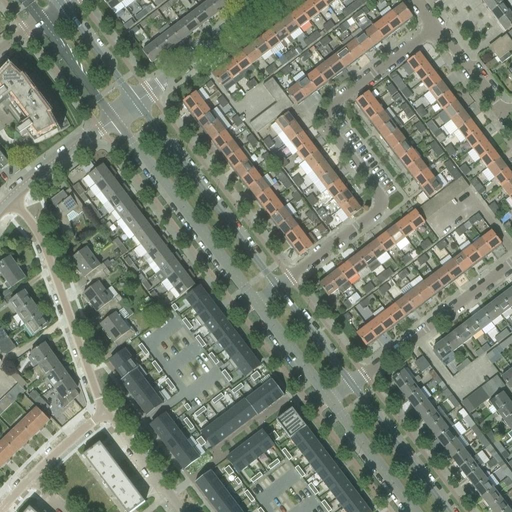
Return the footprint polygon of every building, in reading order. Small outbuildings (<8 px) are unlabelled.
[(121,4),(117,0),(102,0),(103,0),(111,11),(121,4)] [(117,0),(121,4),(121,3),(125,9),(134,2),(132,0),(117,0)] [(223,0),(210,0),(209,1),(218,13),(228,6),(223,0)] [(303,6),(299,9),(309,22),(318,15),(307,0),(302,4),(303,6)] [(307,0),(318,15),(328,8),(322,0),(307,0)] [(367,0),(357,0),(354,3),(359,8),(368,1),(367,0)] [(487,0),(483,3),(490,13),(505,1),(504,0),(487,0)] [(209,1),(200,8),(209,20),(218,13),(209,1)] [(490,13),(497,22),(511,11),(511,9),(505,1),(490,13)] [(169,8),(166,4),(158,10),(162,14),(169,8)] [(402,5),(392,12),(402,25),(405,23),(406,24),(412,20),(411,18),(412,18),(402,5)] [(150,6),(142,12),(143,13),(146,17),(153,11),(150,7),(150,6)] [(349,7),(345,10),(349,16),(353,12),(349,7)] [(200,8),(190,15),(199,28),(209,20),(200,8)] [(365,8),(361,11),(363,14),(365,17),(369,14),(365,8)] [(295,9),(288,15),(299,29),(309,22),(299,9),(297,11),(295,9)] [(349,16),(345,10),(341,13),(345,19),(349,16)] [(361,11),(351,18),(354,21),(363,14),(361,11)] [(511,11),(497,22),(505,32),(511,26),(511,11)] [(142,12),(135,18),(138,22),(146,17),(143,13),(142,12)] [(392,12),(382,20),(393,34),(400,29),(399,28),(402,25),(392,12)] [(155,13),(147,19),(150,22),(158,17),(155,13)] [(190,15),(181,23),(190,35),(199,28),(190,15)] [(283,21),(280,23),(290,37),(299,29),(288,15),(282,20),(283,21)] [(150,22),(147,19),(139,24),(142,28),(150,22)] [(382,20),(373,27),(383,40),(386,37),(387,39),(393,34),(382,20)] [(123,27),(126,31),(134,25),(131,21),(123,27)] [(330,21),(326,24),(330,30),(334,27),(330,21)] [(346,22),(342,26),(346,31),(350,28),(346,22)] [(360,29),(363,34),(374,49),(381,44),(380,42),(383,40),(373,27),(369,22),(360,29)] [(181,23),(171,30),(180,42),(190,35),(181,23)] [(275,25),(269,29),(280,44),(284,48),(293,41),(290,37),(280,23),(276,26),(275,25)] [(326,24),(322,27),(326,33),(330,30),(326,24)] [(346,31),(342,26),(338,28),(342,34),(346,31)] [(128,33),(131,37),(139,31),(136,27),(128,33)] [(264,36),(261,38),(271,51),(280,44),(269,29),(263,34),(264,36)] [(171,30),(161,37),(171,49),(180,42),(171,30)] [(316,32),(307,39),(311,45),(321,37),(316,32)] [(363,34),(354,41),(364,54),(367,52),(368,53),(374,49),(363,34)] [(489,48),(494,55),(501,64),(511,57),(508,53),(511,49),(511,42),(506,35),(489,48)] [(161,37),(152,44),(161,57),(171,49),(161,37)] [(327,37),(323,40),(327,46),(331,43),(327,37)] [(256,39),(250,44),(261,58),(271,51),(261,38),(257,40),(256,39)] [(311,45),(307,39),(303,42),(307,48),(311,45)] [(327,46),(323,40),(319,43),(323,49),(327,46)] [(354,41),(344,49),(355,63),(361,58),(360,57),(364,54),(354,41)] [(161,57),(152,44),(142,52),(151,64),(161,57)] [(245,50),(242,53),(252,66),(261,58),(250,44),(244,49),(245,50)] [(344,49),(335,56),(345,69),(348,66),(349,68),(355,63),(344,49)] [(291,51),(288,54),(292,59),(296,56),(291,51)] [(308,52),(303,55),(308,60),(312,57),(308,52)] [(237,54),(231,58),(242,73),(252,66),(242,53),(238,55),(237,54)] [(407,64),(414,74),(427,64),(424,61),(426,60),(421,53),(420,54),(407,64)] [(292,59),(288,54),(283,57),(288,62),(292,59)] [(308,60),(303,55),(300,57),(304,63),(308,60)] [(0,101),(2,100),(4,102),(9,98),(27,122),(22,126),(24,128),(17,133),(21,138),(26,134),(35,145),(70,126),(59,106),(33,72),(16,56),(0,73),(0,101)] [(335,56),(325,63),(336,78),(342,73),(341,71),(345,69),(335,56)] [(226,65),(222,67),(232,80),(242,73),(231,58),(225,63),(226,65)] [(490,62),(485,66),(487,70),(492,67),(493,66),(494,66),(491,62),(490,62)] [(325,63),(315,70),(325,83),(329,81),(330,82),(336,78),(325,63)] [(414,74),(421,83),(436,72),(431,66),(429,67),(427,64),(414,74)] [(272,65),(268,68),(273,74),(276,71),(272,65)] [(232,80),(222,67),(219,70),(218,68),(212,73),(213,74),(212,75),(223,88),(232,80)] [(273,74),(268,68),(264,71),(269,77),(273,74)] [(289,75),(284,69),(280,72),(285,78),(289,75)] [(315,70),(306,78),(317,92),(323,87),(322,86),(325,83),(315,70)] [(302,72),(292,79),(296,85),(306,98),(309,95),(310,97),(317,92),(306,78),(302,72)] [(428,93),(441,83),(439,80),(440,79),(436,72),(421,83),(428,93)] [(394,73),(389,77),(396,87),(402,82),(394,73)] [(262,86),(266,91),(276,84),(272,78),(262,86)] [(253,80),(249,83),(254,88),(258,85),(253,80)] [(214,86),(211,82),(205,86),(208,90),(214,86)] [(254,88),(249,83),(245,86),(250,92),(254,88)] [(428,93),(423,97),(430,106),(436,102),(436,103),(450,92),(445,85),(444,86),(441,83),(428,93)] [(266,91),(271,96),(280,89),(276,84),(266,91)] [(306,98),(296,85),(286,92),(297,106),(297,105),(298,106),(305,101),(304,100),(306,98)] [(385,89),(388,93),(394,89),(391,85),(385,89)] [(201,89),(196,93),(204,103),(209,99),(201,89)] [(293,106),(280,89),(271,96),(276,104),(293,106)] [(436,103),(443,112),(456,102),(453,99),(455,98),(450,92),(436,103)] [(188,110),(191,113),(204,103),(196,93),(183,103),(183,104),(182,104),(187,111),(188,110)] [(361,109),(364,112),(377,103),(369,93),(356,103),(355,104),(360,110),(361,109)] [(234,94),(230,97),(234,103),(238,100),(234,94)] [(398,95),(391,100),(394,103),(401,98),(398,95)] [(217,102),(220,106),(225,101),(222,97),(217,102)] [(450,121),(450,122),(465,111),(460,104),(458,105),(456,102),(443,112),(450,121)] [(191,117),(196,124),(211,113),(204,103),(191,113),(193,116),(191,117)] [(365,117),(369,123),(384,112),(377,103),(364,112),(366,116),(365,117)] [(293,106),(276,104),(270,108),(277,117),(293,106)] [(405,104),(400,108),(403,113),(409,108),(405,104)] [(421,107),(415,112),(416,112),(416,113),(418,116),(424,112),(421,108),(421,107)] [(270,108),(265,112),(272,121),(277,117),(270,108)] [(409,108),(403,113),(408,120),(414,116),(409,108)] [(216,109),(211,113),(218,122),(223,118),(216,109)] [(450,121),(442,127),(449,136),(457,130),(457,131),(470,121),(468,118),(469,117),(465,111),(450,122),(450,121)] [(265,112),(259,116),(266,126),(272,121),(265,112)] [(375,128),(378,132),(391,122),(384,112),(369,123),(374,129),(375,128)] [(202,129),(205,132),(218,122),(211,113),(196,124),(201,130),(202,129)] [(275,124),(283,134),(295,124),(293,120),(295,119),(290,113),(289,114),(288,114),(275,124)] [(231,121),(234,125),(240,121),(237,116),(231,121)] [(259,116),(254,120),(261,130),(266,126),(259,116)] [(230,127),(223,118),(218,122),(225,131),(230,127)] [(261,130),(254,120),(249,125),(256,134),(261,130)] [(457,131),(465,141),(479,130),(475,124),(473,125),(470,121),(457,131)] [(206,136),(211,143),(225,132),(225,131),(218,122),(205,132),(207,135),(206,136)] [(379,136),(384,142),(398,131),(391,122),(378,132),(380,135),(379,136)] [(414,127),(417,132),(423,127),(420,123),(414,127)] [(283,134),(275,124),(270,127),(278,137),(283,134)] [(283,134),(290,143),(304,132),(299,126),(298,127),(295,124),(283,134)] [(430,131),(433,135),(438,131),(435,127),(430,131)] [(465,141),(472,150),(485,140),(482,137),(484,136),(479,130),(465,141)] [(390,147),(393,151),(406,141),(398,131),(384,142),(388,148),(390,147)] [(438,131),(433,135),(439,144),(445,139),(441,134),(438,131)] [(217,148),(220,151),(233,141),(225,132),(211,143),(216,149),(217,148)] [(290,143),(297,153),(310,143),(307,139),(309,138),(304,132),(290,143)] [(283,134),(278,137),(285,147),(290,143),(283,134)] [(246,140),(249,144),(254,140),(251,135),(246,140)] [(262,142),(265,147),(271,142),(268,138),(262,142)] [(472,150),(467,154),(474,164),(479,160),(494,149),(489,143),(488,144),(485,140),(472,150)] [(221,155),(225,162),(240,151),(233,141),(220,151),(222,154),(221,155)] [(394,155),(398,161),(413,150),(406,141),(393,151),(395,154),(394,155)] [(271,142),(265,147),(268,150),(274,146),(271,142)] [(428,147),(432,151),(438,147),(434,142),(428,147)] [(290,143),(285,147),(292,156),(297,153),(290,143)] [(304,162),(319,151),(314,145),(312,146),(310,143),(297,153),(304,162)] [(450,146),(444,150),(447,154),(453,150),(450,146)] [(438,147),(432,151),(437,159),(443,154),(438,147)] [(479,160),(486,169),(500,160),(497,156),(499,155),(494,149),(479,160)] [(405,166),(407,170),(420,160),(413,150),(398,161),(403,168),(405,166)] [(232,167),(234,170),(247,160),(240,151),(225,162),(230,168),(232,167)] [(304,162),(299,166),(306,176),(324,162),(322,159),(323,157),(319,151),(304,162)] [(0,170),(1,172),(5,169),(10,164),(3,157),(0,152),(0,170)] [(261,158),(264,162),(270,158),(267,154),(261,158)] [(283,157),(277,161),(280,166),(286,161),(283,157)] [(270,158),(264,162),(267,166),(273,161),(270,158)] [(235,174),(240,181),(254,170),(247,160),(234,170),(237,173),(235,174)] [(408,174),(413,180),(427,169),(420,160),(407,170),(410,173),(408,174)] [(487,170),(481,174),(488,183),(494,179),(508,168),(503,162),(502,163),(500,160),(486,169),(487,170)] [(286,161),(280,166),(283,169),(289,165),(286,161)] [(443,165),(446,170),(452,166),(448,161),(443,165)] [(91,162),(86,166),(90,171),(94,167),(91,162)] [(324,162),(306,176),(313,185),(318,181),(319,181),(333,170),(329,164),(327,165),(324,162)] [(88,176),(95,185),(113,171),(110,167),(107,170),(103,165),(88,176)] [(459,169),(462,173),(468,169),(465,165),(459,169)] [(452,166),(446,170),(455,181),(460,177),(452,166)] [(494,179),(501,189),(511,180),(511,176),(511,175),(511,173),(508,168),(494,179)] [(419,186),(422,189),(435,179),(427,169),(413,180),(418,187),(419,186)] [(468,169),(462,173),(465,177),(471,173),(468,169)] [(246,186),(249,189),(262,179),(254,170),(240,181),(245,187),(246,186)] [(319,181),(326,191),(339,181),(337,178),(338,176),(333,170),(319,181)] [(95,185),(101,193),(116,182),(112,178),(116,175),(113,171),(95,185)] [(280,174),(276,177),(279,181),(283,178),(284,177),(285,177),(282,173),(281,174),(280,174)] [(262,179),(249,189),(251,193),(250,194),(255,200),(269,189),(274,185),(267,175),(262,179)] [(297,176),(292,181),(295,185),(300,180),(297,176)] [(279,181),(286,190),(291,187),(292,186),(285,177),(284,177),(283,178),(279,181)] [(461,178),(457,181),(464,192),(469,188),(461,178)] [(435,179),(422,189),(424,192),(423,193),(428,200),(442,189),(435,179)] [(469,183),(473,189),(479,184),(475,179),(469,183)] [(511,180),(501,189),(508,198),(511,195),(511,180)] [(321,195),(326,191),(319,181),(313,185),(321,195)] [(326,191),(333,200),(348,189),(343,183),(341,184),(339,181),(326,191)] [(457,181),(452,185),(460,195),(464,192),(457,181)] [(101,193),(108,202),(126,188),(123,184),(120,187),(116,182),(101,193)] [(72,188),(79,197),(85,193),(78,184),(72,188)] [(473,189),(476,192),(482,188),(479,184),(473,189)] [(452,185),(447,189),(455,199),(460,195),(452,185)] [(108,202),(114,211),(129,200),(125,195),(129,192),(126,188),(108,202)] [(482,188),(476,192),(479,196),(485,192),(482,188)] [(63,191),(49,201),(56,209),(58,208),(60,211),(58,212),(55,215),(64,241),(73,238),(74,237),(69,222),(78,216),(85,210),(76,197),(69,189),(64,193),(63,191)] [(261,205),(263,208),(276,198),(269,189),(255,200),(259,206),(261,205)] [(333,200),(330,203),(338,212),(341,210),(354,200),(351,197),(353,196),(348,189),(333,200)] [(447,189),(442,192),(450,203),(455,199),(447,189)] [(290,196),(294,200),(299,196),(296,192),(290,196)] [(442,192),(437,196),(445,206),(450,203),(442,192)] [(83,195),(80,197),(84,204),(88,201),(83,195)] [(299,196),(294,200),(296,204),(302,200),(299,196)] [(312,196),(306,200),(309,204),(314,200),(315,200),(312,196)] [(437,196),(433,200),(440,210),(445,206),(437,196)] [(264,213),(269,219),(284,208),(276,198),(263,208),(266,212),(264,213)] [(114,211),(121,219),(139,205),(136,202),(133,205),(129,200),(114,211)] [(354,200),(341,210),(348,220),(361,210),(361,209),(362,208),(358,202),(356,203),(354,200)] [(433,200),(428,203),(436,214),(440,210),(433,200)] [(428,203),(423,207),(431,217),(436,214),(428,203)] [(488,208),(491,211),(497,207),(494,203),(488,208)] [(90,205),(87,208),(92,214),(95,212),(96,211),(91,205),(90,205)] [(121,219),(127,228),(142,217),(138,212),(142,209),(139,205),(121,219)] [(431,217),(423,207),(418,211),(426,221),(431,217)] [(497,207),(491,211),(494,215),(500,211),(497,207)] [(275,225),(278,228),(291,218),(284,208),(269,219),(274,226),(275,225)] [(343,224),(348,220),(341,210),(338,212),(335,214),(343,224)] [(408,216),(405,219),(415,232),(425,224),(415,211),(414,212),(413,210),(407,215),(408,216)] [(95,212),(92,214),(98,221),(101,219),(101,218),(96,211),(95,212)] [(305,216),(308,219),(314,215),(311,211),(305,216)] [(291,218),(278,228),(280,231),(279,232),(283,238),(298,227),(294,221),(297,218),(294,215),(291,218)] [(314,215),(308,219),(311,223),(317,219),(314,215)] [(321,219),(320,219),(324,223),(324,222),(329,219),(327,215),(326,215),(321,218),(321,219)] [(478,215),(474,217),(478,223),(482,220),(478,215)] [(127,228),(134,236),(152,223),(149,219),(146,222),(142,217),(127,228)] [(401,220),(395,225),(406,239),(415,232),(405,219),(402,222),(401,220)] [(103,220),(99,223),(105,231),(109,228),(103,220)] [(503,227),(506,231),(511,226),(508,222),(503,227)] [(134,236),(141,245),(155,234),(151,229),(155,226),(152,223),(134,236)] [(92,225),(88,226),(90,233),(97,231),(95,224),(92,225)] [(389,231),(386,234),(396,247),(406,239),(395,225),(388,230),(389,231)] [(462,226),(458,229),(463,235),(467,232),(462,226)] [(290,244),(292,247),(305,237),(298,227),(283,238),(288,245),(290,244)] [(109,228),(105,231),(111,238),(115,235),(109,228)] [(463,235),(458,229),(455,232),(459,238),(463,235)] [(320,235),(323,239),(329,234),(326,231),(320,235)] [(491,231),(481,239),(491,252),(494,249),(495,251),(501,246),(500,245),(501,244),(491,231)] [(141,245),(147,254),(165,240),(162,236),(159,239),(155,234),(141,245)] [(382,235),(375,239),(386,254),(396,247),(386,234),(383,236),(382,235)] [(305,237),(292,247),(295,250),(293,251),(298,257),(299,256),(300,257),(313,247),(305,237)] [(113,242),(118,248),(122,245),(117,239),(113,242)] [(370,246),(367,248),(377,261),(386,254),(375,239),(369,244),(370,246)] [(481,239),(471,246),(482,261),(489,256),(488,254),(491,252),(481,239)] [(147,254),(154,262),(168,251),(164,246),(168,244),(165,240),(147,254)] [(428,240),(424,243),(428,249),(432,246),(428,240)] [(77,269),(93,257),(86,248),(89,246),(85,241),(76,249),(79,253),(71,260),(74,264),(72,265),(76,270),(77,269)] [(440,243),(439,244),(443,249),(447,246),(443,241),(440,243)] [(428,249),(424,243),(420,246),(424,252),(428,249)] [(122,245),(118,248),(124,255),(128,252),(122,245)] [(471,246),(462,253),(472,266),(475,264),(476,265),(482,261),(471,246)] [(363,249),(356,254),(367,268),(371,273),(381,266),(377,261),(367,248),(364,251),(363,249)] [(154,262),(160,271),(178,257),(176,253),(172,256),(168,251),(154,262)] [(462,253),(452,261),(463,275),(469,270),(468,269),(472,266),(462,253)] [(351,260),(348,263),(358,276),(367,268),(356,254),(350,259),(351,260)] [(408,255),(404,258),(409,263),(412,260),(408,255)] [(424,255),(420,258),(425,264),(429,261),(424,255)] [(11,257),(0,264),(0,279),(8,291),(17,284),(25,278),(24,278),(10,258),(11,257)] [(78,269),(76,271),(80,275),(81,274),(84,278),(85,278),(93,271),(96,276),(106,268),(111,265),(109,263),(107,260),(103,264),(100,266),(93,257),(77,269),(78,269)] [(160,271),(167,279),(181,268),(178,264),(181,261),(178,257),(160,271)] [(124,261),(129,268),(133,265),(127,258),(124,261)] [(409,263),(404,258),(400,261),(405,266),(409,263)] [(425,264),(420,258),(416,261),(421,267),(425,264)] [(452,261),(443,268),(452,281),(456,278),(457,280),(463,275),(452,261)] [(343,264),(337,268),(348,283),(358,276),(348,263),(345,265),(343,264)] [(133,265),(129,268),(134,274),(138,271),(133,265)] [(89,303),(90,304),(105,292),(99,283),(110,274),(106,268),(96,276),(93,279),(97,284),(83,295),(86,299),(85,300),(88,304),(89,303)] [(167,279),(173,288),(191,274),(189,270),(185,273),(181,268),(167,279)] [(332,275),(329,277),(339,290),(342,294),(351,287),(348,283),(337,268),(331,273),(332,275)] [(443,268),(433,275),(444,290),(450,285),(449,283),(452,281),(443,268)] [(382,277),(377,281),(380,285),(389,277),(385,272),(381,275),(382,277)] [(398,275),(397,276),(401,281),(405,278),(401,273),(398,275)] [(191,274),(173,288),(180,297),(194,286),(191,281),(194,278),(191,274)] [(137,278),(142,285),(146,282),(141,275),(137,278)] [(433,275),(424,283),(433,295),(437,293),(438,294),(444,290),(433,275)] [(339,290),(329,277),(326,280),(324,278),(318,283),(319,284),(329,298),(339,290)] [(419,277),(410,284),(414,290),(425,304),(431,299),(430,298),(433,295),(424,283),(419,277)] [(146,282),(142,285),(147,292),(151,289),(146,282)] [(370,284),(366,287),(371,292),(374,290),(370,284)] [(200,287),(185,299),(192,308),(206,296),(200,287)] [(371,292),(366,287),(362,290),(367,295),(371,292)] [(386,293),(382,287),(378,290),(382,296),(386,293)] [(511,291),(511,289),(501,297),(510,309),(511,307),(511,291)] [(414,290),(405,297),(414,310),(418,307),(419,309),(425,304),(414,290)] [(16,315),(32,304),(24,292),(8,304),(9,304),(11,303),(18,313),(16,315)] [(90,304),(88,305),(92,309),(93,308),(97,313),(97,312),(105,306),(109,311),(122,300),(118,295),(112,300),(105,292),(90,304)] [(150,295),(155,302),(159,299),(154,292),(150,295)] [(495,301),(491,304),(501,316),(510,309),(501,297),(499,295),(493,299),(495,301)] [(206,296),(192,308),(198,316),(213,305),(206,296)] [(405,297),(395,304),(406,319),(412,314),(411,312),(414,310),(405,297)] [(159,299),(155,302),(162,311),(166,308),(159,299)] [(105,322),(100,325),(103,329),(102,331),(105,335),(106,334),(107,334),(125,320),(127,319),(129,317),(123,308),(127,305),(123,300),(122,300),(109,311),(113,315),(105,322)] [(347,301),(343,304),(347,309),(351,306),(348,302),(347,301)] [(363,302),(359,304),(359,305),(363,310),(367,307),(363,302)] [(24,326),(40,314),(32,304),(16,315),(18,314),(26,324),(24,326)] [(395,304),(385,312),(395,324),(398,322),(400,324),(406,319),(395,304)] [(491,304),(482,311),(491,324),(501,316),(491,304)] [(198,316),(194,319),(202,328),(203,327),(203,326),(220,314),(213,305),(198,316)] [(154,306),(149,310),(156,318),(160,314),(154,306)] [(482,311),(472,319),(481,331),(491,324),(482,311)] [(385,312),(376,319),(387,333),(393,328),(392,327),(395,324),(385,312)] [(40,314),(24,326),(26,325),(34,335),(32,337),(48,326),(47,324),(48,324),(44,319),(43,319),(40,314)] [(220,314),(203,326),(203,327),(209,335),(210,335),(226,322),(220,314)] [(376,319),(366,326),(376,339),(379,336),(381,338),(387,333),(376,319)] [(472,319),(462,326),(472,338),(481,331),(472,319)] [(107,335),(106,336),(109,340),(110,339),(114,343),(122,337),(126,342),(134,335),(136,334),(125,320),(107,334),(107,335)] [(209,335),(208,336),(215,345),(219,343),(218,342),(233,331),(226,322),(210,335),(209,335)] [(376,339),(366,326),(356,334),(366,347),(367,346),(368,348),(374,343),(373,342),(376,339)] [(462,326),(453,333),(462,346),(472,338),(462,326)] [(506,329),(499,334),(500,335),(503,339),(509,334),(506,330),(506,329)] [(233,331),(218,342),(219,343),(225,351),(239,340),(233,331)] [(453,333),(443,341),(452,353),(462,346),(453,333)] [(499,334),(493,339),(494,339),(497,344),(503,339),(500,335),(499,334)] [(8,337),(0,342),(0,348),(2,354),(7,355),(16,349),(8,337)] [(239,340),(225,351),(231,359),(246,348),(239,340)] [(443,341),(433,348),(442,360),(440,362),(445,368),(457,359),(452,353),(443,341)] [(505,341),(499,346),(502,351),(508,346),(505,341)] [(45,344),(30,355),(38,366),(53,355),(52,356),(44,345),(45,344)] [(486,345),(480,349),(481,350),(484,354),(490,349),(488,347),(487,345),(486,345)] [(231,359),(227,362),(234,371),(238,368),(252,357),(246,348),(231,359)] [(126,349),(110,361),(117,370),(133,358),(126,349)] [(480,349),(474,354),(475,354),(478,358),(484,354),(481,350),(480,349)] [(491,352),(485,356),(489,361),(495,356),(491,352)] [(38,366),(33,370),(41,380),(46,377),(61,366),(60,367),(52,356),(53,356),(53,355),(38,366)] [(252,357),(238,368),(245,377),(251,372),(259,366),(252,357)] [(133,358),(117,370),(123,379),(124,380),(140,367),(133,358)] [(416,363),(414,364),(421,373),(429,367),(423,358),(417,362),(416,363)] [(467,359),(461,364),(461,365),(464,368),(470,364),(467,360),(467,359)] [(461,364),(455,369),(458,373),(464,368),(461,365),(461,364)] [(61,366),(46,377),(54,388),(69,377),(67,378),(60,367),(61,367),(61,366)] [(123,379),(120,381),(127,390),(143,378),(143,379),(147,376),(140,367),(124,380),(123,379)] [(433,370),(428,374),(433,380),(434,380),(438,377),(433,370)] [(511,388),(511,370),(502,377),(511,390),(511,388)] [(392,381),(400,391),(412,381),(404,371),(392,381)] [(15,372),(10,377),(15,382),(21,378),(15,372)] [(69,377),(54,388),(58,394),(57,399),(64,409),(79,395),(75,390),(77,389),(77,388),(75,389),(68,378),(69,378),(69,377)] [(412,381),(400,391),(407,400),(419,391),(415,385),(421,381),(418,377),(412,381)] [(434,380),(433,380),(438,386),(442,383),(438,377),(436,378),(434,380)] [(497,377),(492,381),(500,391),(505,387),(497,377)] [(21,378),(15,382),(18,384),(22,389),(26,384),(21,378)] [(143,378),(127,390),(133,399),(149,387),(143,379),(143,378)] [(272,380),(263,387),(275,403),(284,396),(272,380)] [(492,381),(487,385),(495,395),(500,391),(492,381)] [(18,384),(13,389),(21,396),(25,392),(22,389),(18,384)] [(149,387),(133,399),(140,408),(158,394),(151,385),(149,387)] [(487,385),(482,388),(490,399),(495,395),(487,385)] [(263,387),(254,394),(266,410),(275,403),(263,387)] [(482,388),(477,392),(485,402),(490,399),(482,388)] [(13,389),(9,393),(16,400),(21,396),(13,389)] [(447,389),(437,396),(443,404),(448,400),(452,396),(447,389)] [(29,396),(34,402),(40,398),(33,391),(29,396)] [(407,400),(414,410),(426,401),(419,391),(407,400)] [(158,394),(140,408),(147,417),(167,402),(159,392),(158,394)] [(477,392),(472,396),(480,406),(485,402),(477,392)] [(495,398),(489,403),(496,412),(510,402),(509,402),(502,393),(503,393),(503,392),(495,398)] [(9,393),(5,397),(12,404),(16,400),(9,393)] [(254,394),(245,400),(256,415),(257,416),(266,410),(254,394)] [(452,396),(448,400),(451,405),(456,401),(452,396)] [(472,396),(467,400),(475,410),(480,406),(472,396)] [(5,397),(1,401),(8,408),(12,404),(5,397)] [(40,398),(34,402),(44,412),(49,408),(40,398)] [(245,400),(236,407),(247,421),(256,415),(245,400)] [(467,400),(462,404),(469,414),(475,410),(467,400)] [(1,401),(0,401),(0,408),(4,413),(8,408),(1,401)] [(414,410),(422,420),(434,411),(426,401),(414,410)] [(510,402),(496,412),(504,422),(511,415),(511,405),(510,403),(510,402)] [(236,407),(228,413),(239,428),(247,421),(236,407)] [(434,411),(422,420),(429,430),(446,417),(439,407),(434,411)] [(36,408),(19,424),(32,437),(39,431),(40,433),(44,429),(43,428),(49,421),(36,408)] [(292,409),(276,421),(283,430),(299,418),(292,409)] [(458,414),(463,420),(467,416),(462,410),(458,414)] [(167,413),(150,425),(157,434),(172,423),(172,424),(174,422),(167,413)] [(228,413),(219,420),(230,435),(239,428),(228,413)] [(476,413),(471,416),(476,422),(480,419),(476,413)] [(467,416),(463,420),(467,426),(472,422),(467,416)] [(429,430),(437,439),(453,427),(446,417),(429,430)] [(299,418),(283,430),(289,439),(305,427),(299,418)] [(211,426),(210,427),(221,441),(230,435),(219,420),(211,426)] [(172,423),(157,434),(164,443),(178,432),(172,424),(172,423)] [(483,423),(479,426),(483,432),(487,428),(483,423)] [(19,424),(2,440),(16,454),(22,447),(24,449),(27,445),(26,444),(32,437),(19,424)] [(209,424),(200,431),(206,439),(213,448),(221,441),(210,427),(211,426),(209,424)] [(437,439),(444,449),(456,440),(461,436),(454,426),(453,427),(437,439)] [(305,427),(289,439),(296,447),(312,435),(305,427)] [(477,429),(473,433),(478,439),(482,436),(477,429)] [(178,432),(164,443),(171,452),(185,441),(178,432)] [(262,432),(253,438),(264,453),(273,446),(262,432)] [(490,432),(486,435),(493,445),(498,442),(490,432)] [(312,435),(296,447),(303,456),(318,444),(312,435)] [(482,436),(478,439),(482,445),(486,441),(482,436)] [(185,441),(171,452),(177,460),(192,449),(191,449),(193,448),(197,445),(191,437),(186,441),(185,441)] [(253,438),(245,445),(256,459),(264,453),(253,438)] [(16,454),(2,440),(0,442),(0,468),(5,463),(7,465),(11,461),(9,460),(16,454)] [(444,449),(452,459),(464,450),(456,440),(444,449)] [(498,442),(493,445),(500,455),(505,451),(498,442)] [(88,452),(82,457),(84,456),(85,456),(107,484),(106,485),(104,486),(104,487),(122,473),(116,466),(111,459),(99,444),(89,451),(88,452)] [(318,444),(303,456),(309,465),(325,453),(318,444)] [(192,449),(177,460),(184,470),(200,457),(205,454),(198,445),(194,448),(193,448),(191,449),(192,449)] [(245,445),(236,452),(247,466),(256,459),(245,445)] [(452,459),(459,469),(471,459),(464,450),(452,459)] [(492,450),(488,452),(493,458),(496,456),(492,450)] [(505,451),(500,455),(505,460),(509,457),(505,451)] [(236,452),(227,459),(238,473),(247,466),(236,452)] [(325,453),(309,465),(316,474),(332,462),(325,453)] [(471,459),(459,469),(466,478),(478,469),(484,465),(476,455),(471,459)] [(496,456),(493,458),(497,465),(501,462),(496,456)] [(332,462),(316,474),(322,482),(338,470),(332,462)] [(466,478),(474,488),(486,479),(478,469),(466,478)] [(507,469),(503,472),(503,473),(507,478),(511,475),(507,469)] [(338,470),(322,482),(329,491),(345,479),(338,470)] [(210,471),(194,483),(201,492),(217,480),(210,471)] [(122,473),(104,487),(106,486),(107,485),(127,511),(132,511),(135,510),(144,503),(133,488),(127,481),(122,473)] [(345,479),(329,491),(336,500),(352,488),(345,479)] [(474,488),(481,498),(493,489),(486,479),(474,488)] [(217,480),(201,492),(208,501),(224,489),(217,480)] [(352,488),(336,500),(342,509),(358,496),(357,495),(352,488)] [(224,489),(208,501),(215,510),(230,498),(224,489)] [(481,498),(489,508),(501,498),(493,489),(481,498)] [(358,496),(342,509),(345,511),(356,511),(365,505),(358,496)] [(230,498),(215,510),(216,511),(229,511),(237,506),(230,498)] [(489,508),(491,511),(503,511),(508,508),(501,498),(489,508)]
